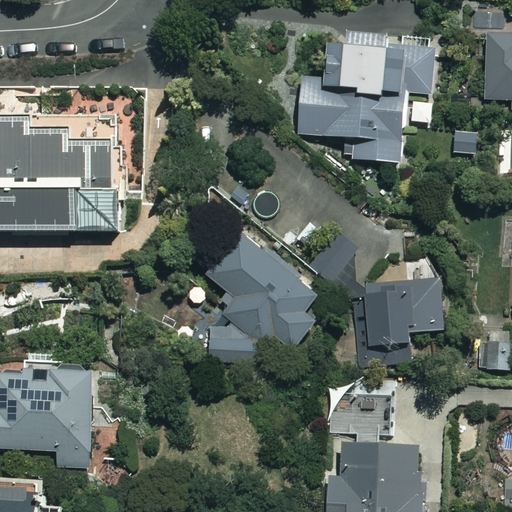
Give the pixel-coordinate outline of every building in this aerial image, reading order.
[(400,142),(406,142),(406,94),(411,94),(411,99),(433,99),(433,49),(394,49),(394,37),(345,38),(345,45),(326,45),(326,61),(315,62),(315,78),(324,78),(325,82),(300,82),(300,142),(348,142),(348,166),(400,166),(400,142)] [(511,38),(485,38),(485,105),(511,104),(511,38)] [(116,153),(122,153),(122,145),(70,145),(70,130),(27,131),(27,117),(0,117),(0,234),(122,234),(122,193),(116,193),(116,153)] [(262,348),(265,351),(275,339),(295,355),(319,325),(309,318),(321,302),(238,235),(205,276),(228,294),(220,304),(230,312),(225,318),(248,337),(262,348)] [(414,277),(388,278),(388,283),(368,284),(370,347),(409,346),(409,335),(443,334),(442,282),(414,283),(414,277)] [(263,368),(262,348),(248,337),(245,337),(246,341),(240,341),(240,336),(236,336),(236,329),(218,330),(218,337),(208,338),(209,369),(263,368)] [(508,336),(490,336),(490,342),(479,342),(479,373),(508,373),(508,336)] [(96,365),(27,367),(27,378),(0,378),(0,454),(57,453),(57,469),(99,468),(96,365)] [(420,511),(421,446),(343,446),(343,480),(329,480),(328,511),(420,511)] [(35,510),(35,490),(0,490),(0,511),(64,511),(65,509),(35,510)]
